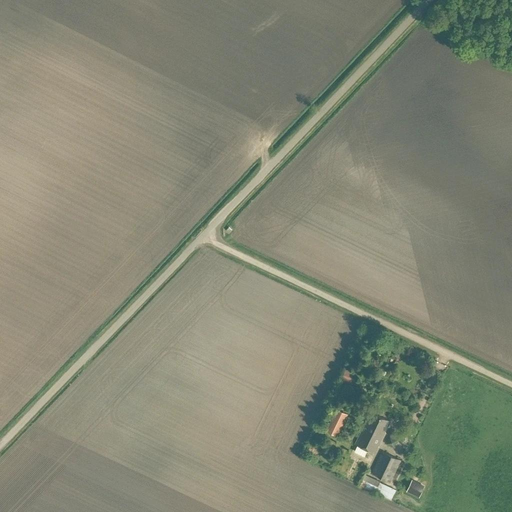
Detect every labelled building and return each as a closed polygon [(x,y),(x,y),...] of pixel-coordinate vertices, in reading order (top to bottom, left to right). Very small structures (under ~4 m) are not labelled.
[(348,384),(353,373),(346,369),(341,380),(348,384)] [(336,408),(326,430),(338,435),(348,414),(336,408)] [(375,454),(391,423),(376,416),(375,419),(369,416),(356,445),(357,446),(355,451),(364,456),(367,450),(375,454)] [(398,440),(400,434),(392,430),(390,436),(398,440)] [(390,482),(401,461),(383,452),(372,473),(390,482)] [(413,477),(408,488),(420,494),(425,483),(413,477)] [(360,486),(391,501),(396,490),(380,483),(378,488),(363,480),(360,486)]
